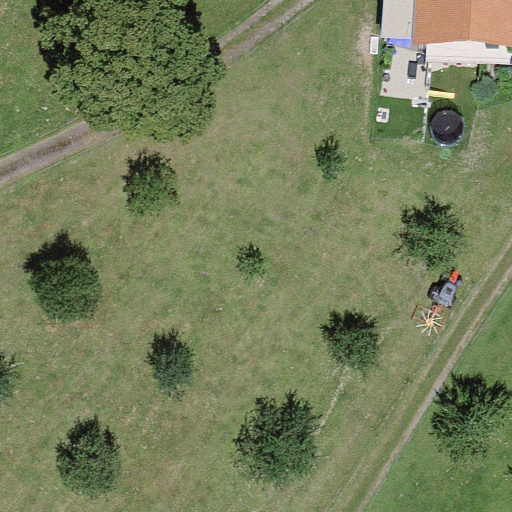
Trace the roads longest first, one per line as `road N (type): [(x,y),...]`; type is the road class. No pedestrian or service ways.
road 1 (track): [(295,0),(187,85),(0,182)]
road 2 (track): [(340,511),(511,264)]
